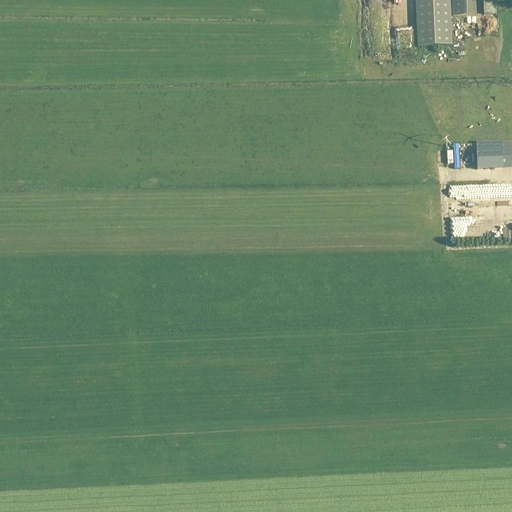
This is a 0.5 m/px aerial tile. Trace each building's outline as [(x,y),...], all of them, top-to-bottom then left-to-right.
[(414,0),(417,50),(451,47),(448,0),(414,0)] [(475,0),(455,0),(456,2),(451,3),(452,18),(476,17),(475,0)] [(511,0),(482,0),(484,15),(495,14),(494,1),(511,0)] [(498,175),(498,183),(508,183),(508,174),(498,175)] [(511,191),(491,192),(491,198),(480,198),(480,205),(511,204),(511,191)]
